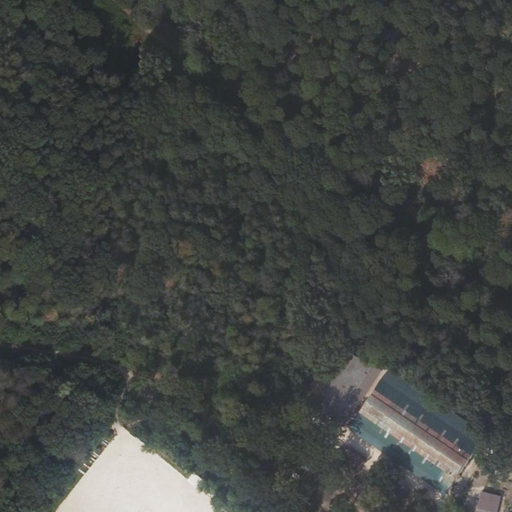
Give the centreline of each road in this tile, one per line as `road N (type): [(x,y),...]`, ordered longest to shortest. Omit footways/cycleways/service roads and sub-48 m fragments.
road 1 (track): [(119,0),(511,293)]
road 2 (track): [(0,344),(111,364),(276,511)]
